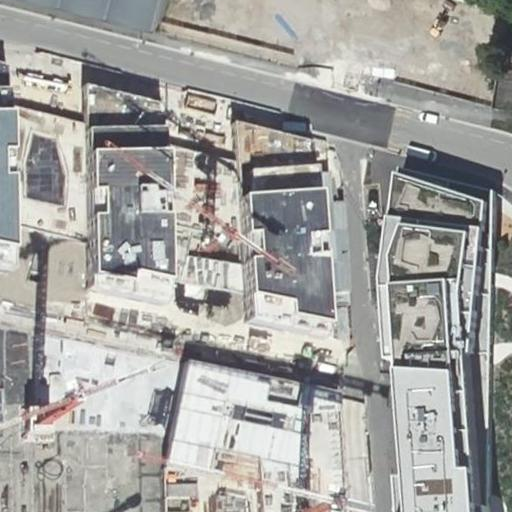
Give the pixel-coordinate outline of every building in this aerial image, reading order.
[(61,0),(163,24),(168,0),(61,0)] [(479,99),(491,21),(354,0),(232,0),(228,23),(253,27),(248,59),(407,84),(411,57),(450,63),(445,93),(479,99)] [(409,80),(421,82),(424,59),(413,57),(409,80)] [(10,65),(0,62),(0,270),(22,275),(21,227),(88,245),(87,288),(175,302),(173,282),(245,294),(248,320),(339,337),(326,140),(238,120),(238,161),(169,144),(164,104),(89,83),(86,122),(15,105),(10,65)] [(498,194),(403,169),(387,287),(403,511),(492,511),(492,510),(498,194)] [(353,511),(346,396),(187,363),(163,468),(210,479),(215,450),(260,460),(263,511),(353,511)]
